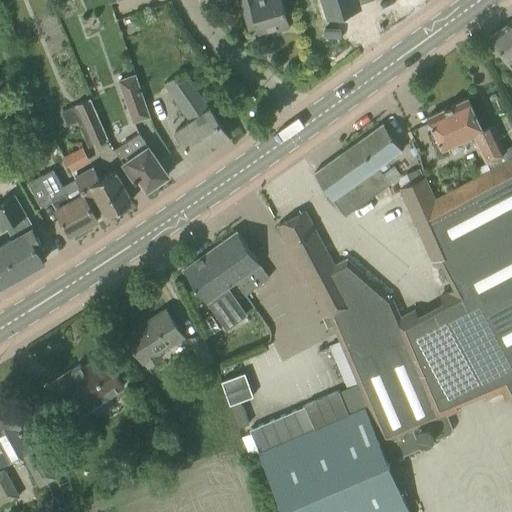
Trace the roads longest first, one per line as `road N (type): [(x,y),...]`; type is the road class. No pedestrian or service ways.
road 1 (secondary): [(0,328),(304,126)]
road 2 (secondary): [(304,126),(477,0)]
road 3 (residential): [(304,126),(181,0)]
